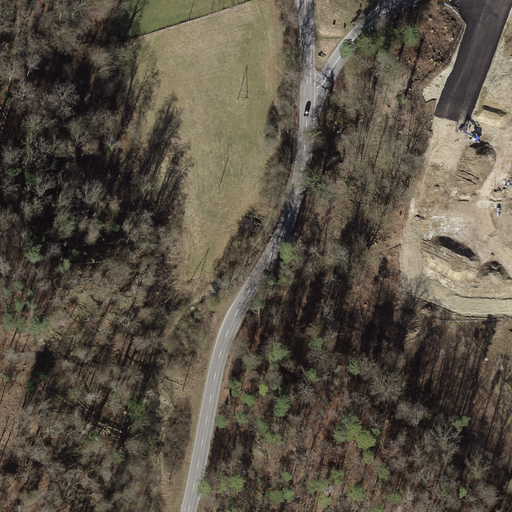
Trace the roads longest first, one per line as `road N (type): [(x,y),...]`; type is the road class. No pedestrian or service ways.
road 1 (tertiary): [(189,511),(221,348),(293,206),(310,93)]
road 2 (track): [(212,281),(276,154),(281,52),(270,0)]
road 3 (tertiary): [(310,93),(348,44),(406,0)]
